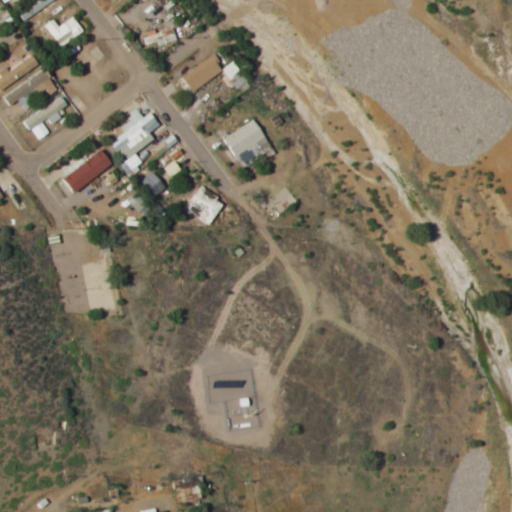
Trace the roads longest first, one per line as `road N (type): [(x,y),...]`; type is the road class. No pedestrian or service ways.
road 1 (residential): [(229,189),(85,0)]
road 2 (residential): [(25,171),(203,33)]
